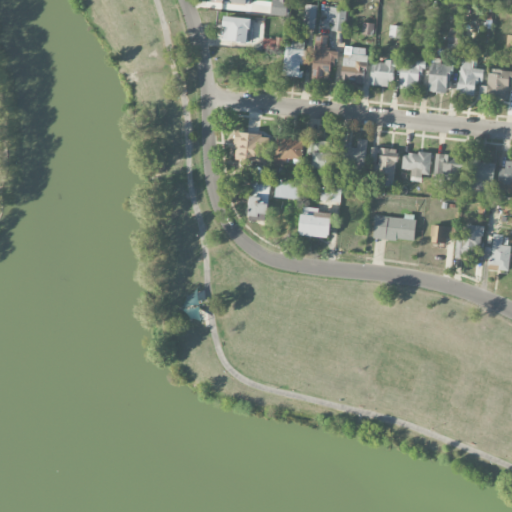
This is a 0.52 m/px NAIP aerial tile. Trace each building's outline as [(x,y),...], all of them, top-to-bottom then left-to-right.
[(272,0),(269,16),(286,17),(288,0),(279,0),(279,1),(272,0)] [(304,4),(301,29),(314,31),(317,6),(304,4)] [(324,6),(323,23),(331,24),(331,31),(344,33),(347,9),(324,6)] [(223,16),(251,20),(250,31),(248,30),(247,45),(223,42),(225,27),(222,27),(223,16)] [(362,22),(360,35),(372,37),(374,24),(362,22)] [(420,24),(418,41),(436,43),(437,25),(420,24)] [(389,26),(388,38),(402,39),(403,27),(389,26)] [(448,28),(445,49),(459,51),(461,29),(448,28)] [(315,35),(311,80),(329,82),(331,66),(337,67),(338,52),(329,51),(330,48),(327,48),(328,36),(315,35)] [(274,51),(275,40),(262,38),(261,49),(274,51)] [(281,76),(302,79),(303,72),(299,72),(300,67),(303,67),(304,60),(306,60),(307,51),(304,50),(305,43),(285,41),(281,76)] [(340,84),(349,84),(349,80),(356,81),(356,85),(364,86),(365,72),(367,72),(368,56),(365,56),(367,49),(343,47),(340,84)] [(427,92),(446,94),(447,82),(450,82),(452,61),(431,58),(427,92)] [(454,93),(474,96),(476,82),(482,82),(483,70),(471,68),(472,60),(458,59),(454,93)] [(370,85),(388,87),(388,83),(392,83),(393,70),(396,71),(397,62),(385,60),(385,64),(376,63),(376,66),(372,66),(370,85)] [(401,61),(415,62),(415,61),(425,62),(424,76),(419,76),(419,83),(416,82),(415,91),(398,89),(401,61)] [(485,96),(507,99),(509,84),(511,84),(511,70),(491,68),(491,73),(487,74),(485,96)] [(235,131),(262,134),(262,138),(269,139),(269,152),(265,152),(264,165),(252,163),(252,168),(238,166),(239,161),(234,160),(236,149),(233,148),(235,131)] [(275,137),(296,139),(295,141),(304,142),(301,161),(286,159),(285,168),(272,166),(275,137)] [(340,144),(350,145),(350,148),(357,149),(358,139),(367,140),(363,174),(350,172),(350,177),(337,175),(340,144)] [(307,140),(336,143),(333,171),(312,169),(311,171),(303,170),(307,140)] [(371,147),(396,150),(396,153),(398,154),(398,164),(395,163),(392,187),(376,186),(378,169),(369,168),(371,147)] [(431,153),(429,176),(422,175),(421,184),(410,183),(411,170),(401,170),(403,155),(408,156),(408,154),(418,154),(418,152),(431,153)] [(435,154),(454,155),(454,159),(463,160),(460,190),(441,188),(442,178),(433,177),(435,154)] [(495,163),(492,193),(466,191),(470,157),(477,158),(481,158),(481,162),(495,163)] [(505,160),(511,160),(511,193),(495,191),(498,169),(504,169),(505,160)] [(246,219),(266,221),(270,183),(250,181),(246,219)] [(276,182),(274,198),(299,201),(301,185),(276,182)] [(320,201),(340,202),(341,189),(321,187),(320,201)] [(328,239),(300,236),(300,233),(298,233),(300,215),(302,207),(318,209),(318,213),(331,214),(330,236),(328,235),(328,239)] [(373,239),(395,241),(396,239),(413,242),(415,231),(416,220),(413,220),(414,216),(404,215),(404,219),(375,215),(374,222),(375,222),(375,226),(373,239)] [(454,257),(482,261),(484,248),(480,247),(481,236),(483,236),(485,226),(464,224),(462,239),(456,238),(454,257)] [(430,225),(429,237),(431,237),(430,243),(445,245),(445,239),(454,240),(455,227),(430,225)] [(508,270),(511,246),(502,245),(503,235),(493,234),(491,256),(489,255),(488,260),(486,260),(485,268),(508,270)]
